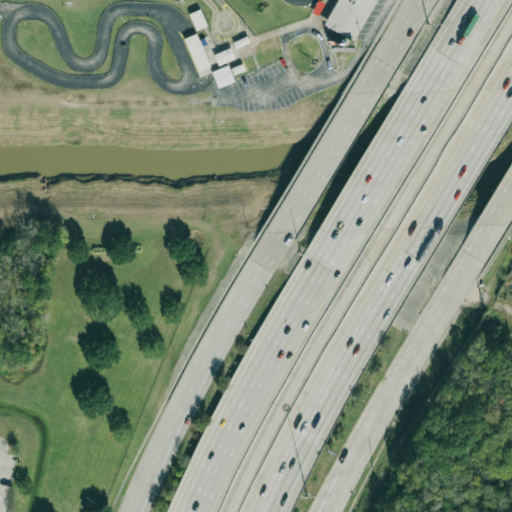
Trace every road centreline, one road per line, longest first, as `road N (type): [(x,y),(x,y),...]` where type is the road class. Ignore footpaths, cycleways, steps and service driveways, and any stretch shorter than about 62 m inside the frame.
road 1 (motorway): [(349,229),(240,401),(187,511)]
road 2 (motorway): [(263,511),(421,231)]
road 3 (motorway): [(239,511),(387,231)]
road 4 (primary): [(373,426),(494,226)]
road 5 (primary): [(224,334),(137,511)]
road 6 (motorway): [(387,231),(469,90)]
road 7 (motorway): [(421,231),(502,92)]
road 8 (motorway): [(426,93),(349,229)]
road 9 (primary): [(363,95),(283,228)]
road 10 (primary): [(283,228),(224,334)]
